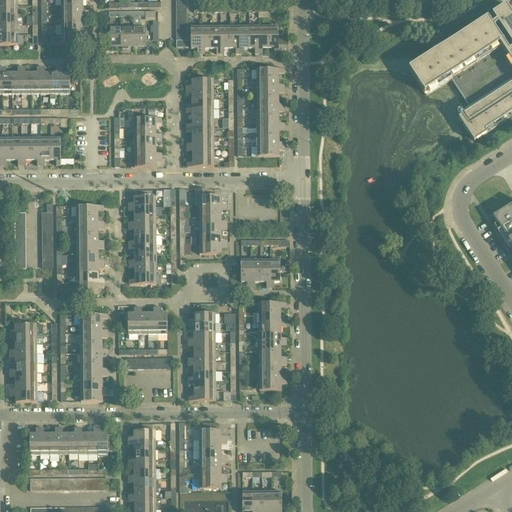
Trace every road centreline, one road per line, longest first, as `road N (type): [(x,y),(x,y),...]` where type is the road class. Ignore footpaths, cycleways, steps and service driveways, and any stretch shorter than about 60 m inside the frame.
road 1 (residential): [(0,180),(299,180)]
road 2 (residential): [(10,417),(303,412)]
road 3 (residential): [(303,412),(299,180)]
road 4 (unclassified): [(511,301),(459,217),(465,188),(511,154)]
road 5 (residential): [(299,180),(299,0)]
road 6 (residential): [(112,498),(15,499),(10,417)]
road 7 (unknown): [(168,55),(167,180)]
